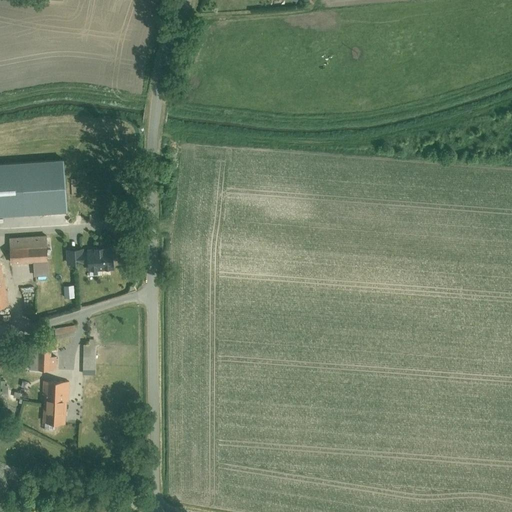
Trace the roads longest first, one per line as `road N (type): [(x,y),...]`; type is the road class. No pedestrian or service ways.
road 1 (residential): [(187,0),(157,94),(152,296)]
road 2 (residential): [(152,296),(153,507)]
road 3 (residential): [(152,296),(0,340)]
road 4 (track): [(153,503),(13,430)]
